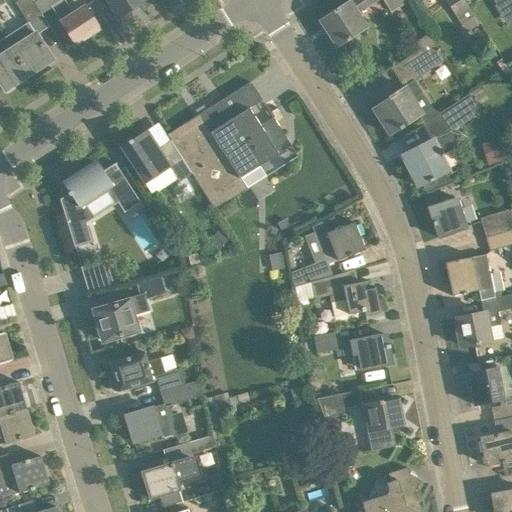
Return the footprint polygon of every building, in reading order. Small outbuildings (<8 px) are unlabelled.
[(41,15),(33,3),(31,0),(20,0),(14,4),(27,23),(3,38),(11,49),(29,76),(53,61),(36,35),(48,27),(41,15)] [(38,0),(33,3),(41,15),(52,9),(60,22),(75,46),(99,30),(84,7),(73,14),(63,0),(38,0)] [(105,0),(118,18),(143,2),(141,0),(105,0)] [(407,1),(406,0),(353,0),(349,3),(348,2),(333,12),(334,13),(320,22),(336,46),(333,48),(342,63),(355,55),(347,42),(350,40),(349,39),(365,28),(356,14),(377,0),(382,0),(390,12),(407,1)] [(463,0),(446,0),(445,1),(461,24),(474,16),(463,0)] [(419,51),(432,42),(427,35),(414,43),(419,51)] [(391,69),(400,83),(427,65),(430,70),(444,61),(432,42),(419,51),(391,69)] [(29,76),(11,49),(0,56),(0,85),(5,92),(29,76)] [(431,109),(413,81),(403,88),(387,97),(388,99),(372,109),(389,136),(431,109)] [(233,119),(211,133),(241,178),(278,155),(273,148),(286,140),(273,118),(260,127),(249,109),(262,101),(250,83),(222,101),(233,119)] [(450,133),(470,120),(480,114),(468,95),(423,125),(432,141),(401,157),(417,187),(448,171),(441,155),(443,154),(442,151),(456,144),(450,133)] [(166,136),(170,141),(192,175),(214,210),(247,189),(241,178),(211,133),(199,115),(166,136)] [(144,184),(169,168),(179,183),(192,175),(170,141),(158,149),(146,131),(121,148),(144,184)] [(484,140),(488,161),(505,158),(501,137),(484,140)] [(60,200),(68,227),(74,247),(91,242),(85,222),(80,208),(109,189),(124,213),(140,203),(116,166),(117,165),(115,163),(102,172),(97,164),(64,185),(69,193),(67,194),(68,195),(60,200)] [(438,239),(466,229),(456,199),(428,209),(438,239)] [(511,208),(480,219),(485,238),(511,230),(511,208)] [(293,288),(311,283),(332,276),(328,265),(365,251),(354,223),(342,228),(342,227),(338,228),(333,215),(311,227),(313,233),(304,237),(314,264),(304,268),(290,273),(293,288)] [(511,230),(485,238),(489,252),(511,245),(511,230)] [(479,291),(481,301),(494,299),(488,268),(486,255),(472,258),(444,263),(451,297),(462,295),(462,296),(466,295),(466,294),(479,291)] [(88,295),(114,287),(105,260),(80,268),(88,295)] [(368,281),(357,284),(351,285),(348,271),(325,279),(333,318),(363,312),(364,317),(381,313),(376,289),(370,290),(368,281)] [(93,311),(102,342),(137,331),(133,316),(149,311),(146,300),(166,294),(161,277),(135,284),(139,295),(127,299),(128,301),(93,311)] [(511,294),(494,299),(481,301),(480,301),(483,314),(456,319),(462,347),(490,342),(488,328),(500,326),(497,312),(511,309),(511,294)] [(361,370),(391,364),(388,349),(390,348),(389,345),(388,345),(386,335),(341,344),(338,332),(313,338),(317,354),(341,349),(342,357),(358,354),(361,370)] [(0,364),(12,361),(3,333),(0,334),(0,364)] [(156,381),(160,393),(185,385),(180,369),(164,374),(160,359),(147,363),(144,353),(109,364),(114,379),(118,378),(122,391),(156,381)] [(474,406),(498,401),(503,400),(497,369),(467,374),(474,406)] [(198,381),(185,385),(160,393),(163,405),(125,416),(133,443),(158,435),(160,441),(186,433),(180,414),(173,417),(171,411),(172,408),(171,405),(203,396),(198,381)] [(0,387),(0,417),(26,409),(18,383),(0,387)] [(340,407),(337,396),(317,400),(325,420),(342,417),(340,410),(340,407)] [(382,401),(362,405),(362,406),(371,452),(395,447),(392,428),(403,426),(398,399),(382,403),(382,401)] [(34,436),(26,409),(0,417),(0,426),(5,445),(34,436)] [(485,466),(501,463),(511,460),(511,417),(493,421),(496,435),(480,439),(485,466)] [(190,455),(214,447),(212,436),(187,443),(190,455)] [(9,455),(0,457),(0,497),(0,499),(19,493),(19,494),(49,485),(40,457),(12,466),(9,455)] [(196,474),(192,459),(167,465),(142,473),(150,499),(158,497),(162,510),(182,503),(175,480),(196,474)] [(421,511),(415,491),(421,481),(408,474),(410,470),(407,468),(388,474),(390,482),(386,484),(388,492),(386,495),(370,500),(359,495),(364,511),(421,511)] [(511,511),(511,491),(491,495),(494,511),(511,511)] [(0,511),(56,511),(55,507),(40,511),(34,511),(32,502),(6,510),(0,511)]
